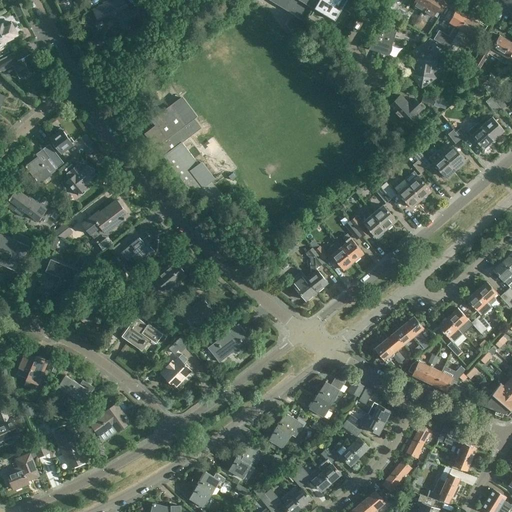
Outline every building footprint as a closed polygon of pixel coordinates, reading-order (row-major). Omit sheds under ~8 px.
[(142,3),(129,9),(123,0),(111,0),(93,9),(101,24),(116,16),(123,29),(149,16),(142,3)] [(270,0),(295,14),(304,20),(315,0),(270,0)] [(342,3),(343,3),(344,0),(319,0),(315,7),(335,18),(341,8),(341,7),(340,6),(342,3)] [(423,10),(428,0),(414,0),(413,4),(423,10)] [(428,0),(423,10),(433,16),(436,10),(441,13),(448,1),(445,0),(428,0)] [(387,11),(392,14),(398,4),(393,1),(387,11)] [(17,4),(12,7),(17,17),(23,14),(17,4)] [(442,44),(448,48),(467,16),(456,9),(449,22),(455,26),(449,36),(447,35),(442,44)] [(467,16),(448,48),(455,51),(466,32),(475,38),(483,25),(478,22),(479,21),(474,18),(473,19),(467,16)] [(7,41),(19,34),(12,21),(6,24),(5,22),(2,23),(2,22),(0,22),(0,51),(10,46),(7,41)] [(368,48),(369,49),(369,48),(388,54),(396,30),(383,26),(383,25),(382,25),(368,48)] [(503,55),(511,41),(500,35),(493,46),(487,43),(484,47),(477,59),(474,65),(479,68),(483,62),(488,53),(500,60),(503,54),(503,55)] [(414,67),(416,70),(411,73),(421,87),(435,77),(432,73),(435,70),(435,67),(433,64),(438,60),(428,47),(436,41),(430,38),(420,45),(424,50),(414,57),(417,61),(414,63),(414,67)] [(511,42),(511,41),(503,55),(511,59),(511,42)] [(37,69),(30,54),(16,62),(24,76),(37,69)] [(484,86),(489,92),(500,83),(495,77),(484,86)] [(506,105),(497,93),(492,97),(501,109),(506,105)] [(421,101),(434,105),(436,98),(424,94),(421,101)] [(390,107),(407,125),(419,113),(418,113),(423,107),(414,98),(409,103),(401,96),(390,107)] [(485,101),(495,114),(501,109),(492,97),(491,96),(485,101)] [(182,143),(181,141),(200,127),(193,118),(195,116),(181,97),(151,119),(155,125),(145,132),(188,189),(193,185),(213,211),(227,200),(215,185),(212,181),(214,179),(200,161),(198,163),(182,143)] [(492,116),(482,126),(494,139),(504,130),(492,116)] [(494,139),(482,126),(477,122),(467,130),(471,135),(483,149),(494,139)] [(74,141),(70,136),(68,138),(60,127),(55,131),(56,133),(50,137),(53,140),(52,141),(53,143),(52,143),(57,150),(59,149),(65,157),(71,153),(66,148),(72,143),(72,142),(74,141)] [(455,132),(463,141),(468,137),(461,127),(455,132)] [(447,134),(455,143),(460,139),(453,129),(447,134)] [(453,145),(443,154),(456,169),(463,163),(461,162),(465,159),(453,145)] [(49,156),(42,147),(36,152),(38,156),(25,166),(35,180),(36,180),(38,183),(50,174),(53,178),(58,175),(55,169),(56,168),(48,157),(49,156)] [(418,160),(425,169),(431,164),(418,150),(413,154),(418,160)] [(49,157),(57,168),(62,164),(54,154),(49,157)] [(456,169),(443,154),(433,162),(446,177),(456,169)] [(413,164),(420,173),(425,169),(418,160),(413,164)] [(66,181),(77,195),(86,188),(82,184),(95,173),(89,165),(82,171),(77,165),(66,174),(67,180),(66,181)] [(418,175),(408,183),(421,199),(428,193),(427,191),(430,188),(418,175)] [(396,194),(386,181),(380,186),(382,187),(391,198),(396,194)] [(421,199),(408,183),(405,181),(401,184),(403,187),(398,192),(411,208),(421,199)] [(382,187),(376,192),(386,203),(391,198),(382,187)] [(50,202),(34,190),(29,197),(16,188),(5,204),(13,211),(17,206),(38,221),(47,208),(46,207),(50,202)] [(82,223),(90,234),(100,226),(105,232),(123,219),(124,220),(125,219),(125,218),(127,216),(123,210),(124,210),(116,200),(100,213),(98,211),(82,223)] [(383,205),(373,213),(386,229),(393,223),(391,222),(395,219),(383,205)] [(386,229),(373,213),(363,222),(356,215),(354,216),(348,221),(357,231),(362,237),(367,232),(370,230),(376,237),(386,229)] [(357,231),(348,221),(343,225),(352,235),(357,231)] [(17,226),(12,238),(0,233),(0,264),(7,267),(18,271),(31,239),(21,235),(23,229),(17,226)] [(347,242),(341,247),(353,261),(363,253),(347,233),(346,234),(346,233),(343,235),(343,236),(342,237),(345,241),(347,242)] [(47,247),(54,250),(60,237),(53,234),(47,247)] [(154,250),(147,243),(146,244),(139,236),(133,242),(129,237),(115,249),(119,254),(121,252),(127,260),(132,256),(141,267),(150,259),(147,256),(154,250)] [(314,248),(319,244),(314,238),(309,242),(314,248)] [(319,245),(315,249),(314,250),(322,260),(327,255),(319,245)] [(307,278),(317,291),(328,282),(317,268),(324,262),(322,260),(314,250),(315,249),(313,247),(306,253),(310,258),(312,272),(312,274),(307,278)] [(353,261),(341,247),(336,251),(335,249),(330,253),(343,269),(353,261)] [(272,260),(276,265),(288,255),(284,250),(272,260)] [(511,252),(503,260),(511,270),(511,252)] [(71,282),(73,282),(78,270),(50,258),(45,271),(60,277),(54,291),(65,296),(71,282)] [(154,277),(157,280),(155,282),(160,287),(162,286),(166,292),(187,275),(174,260),(154,277)] [(511,270),(503,260),(493,269),(503,281),(504,280),(508,285),(511,281),(511,270)] [(307,278),(306,277),(300,270),(288,280),(295,289),(299,294),(301,293),(306,300),(317,291),(307,278)] [(130,287),(137,292),(152,279),(147,272),(130,287)] [(486,281),(477,290),(490,305),(496,299),(493,296),(497,292),(486,281)] [(475,318),(486,329),(490,325),(482,316),(492,307),(490,305),(477,290),(467,299),(480,314),(475,318)] [(511,298),(506,292),(501,296),(511,306),(511,305),(511,298)] [(95,313),(106,316),(110,306),(98,302),(86,295),(75,316),(89,323),(95,313)] [(181,311),(192,325),(212,310),(204,299),(191,309),(188,305),(181,311)] [(165,310),(170,316),(179,309),(175,303),(165,310)] [(458,308),(447,317),(462,334),(473,324),(471,322),(458,308)] [(156,343),(163,334),(148,323),(147,324),(136,316),(122,336),(129,341),(130,339),(140,347),(143,343),(144,344),(146,341),(145,340),(148,337),(156,343)] [(413,316),(404,324),(413,336),(423,328),(413,316)] [(462,334),(447,317),(437,326),(451,341),(446,345),(456,356),(461,352),(453,343),(462,334)] [(486,329),(475,318),(471,322),(473,324),(481,333),(486,329)] [(228,328),(215,338),(217,340),(208,347),(219,362),(250,338),(239,323),(230,330),(228,328)] [(404,324),(394,332),(403,344),(413,336),(404,324)] [(394,332),(384,340),(394,352),(403,344),(394,332)] [(394,352),(384,340),(374,348),(384,360),(394,352)] [(414,355),(419,351),(420,351),(423,349),(420,344),(411,352),(414,355)] [(26,378),(37,383),(47,361),(37,356),(36,357),(25,353),(17,371),(28,376),(26,378)] [(161,372),(175,386),(191,370),(184,363),(187,359),(182,354),(174,362),(172,360),(167,365),(167,366),(161,372)] [(431,363),(435,365),(439,357),(435,355),(431,363)] [(412,374),(424,380),(430,366),(418,361),(417,360),(411,364),(408,371),(413,373),(412,374)] [(424,380),(435,385),(441,371),(430,366),(424,380)] [(456,375),(459,377),(465,370),(461,368),(456,375)] [(441,371),(435,385),(446,390),(453,376),(441,371)] [(76,396),(83,400),(92,386),(83,380),(80,384),(66,375),(59,385),(57,389),(74,399),(76,396)] [(325,381),(317,394),(330,402),(343,383),(334,377),(330,384),(325,381)] [(511,379),(510,378),(503,386),(511,393),(511,379)] [(348,391),(353,394),(359,383),(354,380),(348,391)] [(353,394),(358,397),(364,385),(359,383),(353,394)] [(511,393),(503,386),(500,383),(482,404),(501,421),(511,408),(511,393)] [(94,391),(98,397),(107,390),(103,384),(94,391)] [(453,390),(463,395),(466,389),(456,384),(453,390)] [(358,400),(365,404),(372,390),(366,386),(358,400)] [(330,402),(317,394),(309,408),(322,416),(330,402)] [(467,401),(473,403),(476,396),(471,394),(467,401)] [(86,422),(88,421),(98,435),(112,425),(117,431),(124,426),(124,427),(130,422),(116,404),(104,413),(101,409),(97,413),(92,406),(80,415),(86,422)] [(374,411),(373,410),(371,414),(385,422),(390,410),(378,404),(374,411)] [(23,408),(27,417),(35,414),(31,405),(29,405),(23,408)] [(0,442),(5,441),(5,442),(6,443),(7,444),(8,444),(9,445),(10,445),(11,445),(12,444),(13,444),(14,443),(15,442),(15,441),(15,440),(15,439),(15,438),(14,435),(19,433),(19,432),(24,430),(18,417),(13,419),(13,417),(11,418),(6,409),(0,411),(0,420),(1,424),(0,424),(0,442)] [(277,426),(290,434),(295,437),(304,423),(299,420),(298,421),(285,413),(277,426)] [(378,433),(385,422),(371,414),(368,413),(363,422),(368,424),(366,427),(378,433)] [(350,414),(346,420),(361,430),(364,425),(350,414)] [(361,430),(346,420),(342,425),(357,436),(361,430)] [(310,427),(321,433),(325,427),(314,421),(310,427)] [(421,425),(413,438),(423,443),(426,438),(427,438),(431,430),(421,425)] [(290,434),(277,426),(269,439),(282,447),(290,434)] [(65,433),(63,429),(55,432),(64,452),(62,453),(66,460),(67,460),(71,467),(86,461),(72,430),(65,433)] [(358,436),(350,445),(360,455),(369,446),(358,436)] [(456,446),(453,452),(471,459),(476,448),(447,436),(444,442),(456,446)] [(423,443),(413,438),(406,452),(417,458),(421,450),(420,449),(423,443)] [(33,445),(38,458),(50,453),(44,441),(33,445)] [(345,460),(350,465),(360,455),(346,441),(335,452),(332,449),(330,451),(335,457),(336,456),(343,463),(345,460)] [(245,443),(237,456),(250,465),(258,451),(245,443)] [(330,462),(335,457),(330,451),(327,447),(321,453),(328,460),(330,462)] [(5,469),(6,472),(13,489),(15,488),(16,489),(21,487),(21,486),(29,482),(27,479),(39,474),(32,457),(35,455),(33,450),(30,452),(29,450),(13,457),(16,465),(5,469)] [(271,459),(282,465),(286,458),(276,452),(271,459)] [(471,459),(453,452),(450,461),(432,454),(429,460),(452,468),(453,465),(467,470),(471,459)] [(250,465),(237,456),(229,470),(242,478),(250,465)] [(328,460),(318,468),(330,482),(340,474),(328,460)] [(402,460),(392,472),(401,479),(405,474),(405,475),(411,468),(402,460)] [(415,477),(427,484),(439,465),(426,460),(415,477)] [(294,468),(305,482),(310,478),(311,480),(320,490),(330,482),(318,468),(309,475),(310,475),(309,476),(299,464),(294,468)] [(300,486),(305,482),(294,468),(289,472),(300,486)] [(205,472),(197,485),(211,493),(219,480),(205,472)] [(401,479),(392,472),(382,483),(392,491),(397,485),(396,484),(401,479)] [(438,497),(449,502),(460,479),(448,474),(444,482),(438,479),(432,492),(439,494),(438,497)] [(234,489),(245,496),(248,491),(237,484),(234,489)] [(211,493),(197,485),(189,498),(203,506),(211,493)] [(295,486),(288,492),(301,507),(311,498),(302,488),(299,491),(295,486)] [(270,489),(265,493),(276,506),(281,502),(270,489)] [(511,505),(511,503),(511,504),(504,500),(506,497),(493,489),(481,507),(488,511),(507,511),(511,505)] [(375,490),(365,499),(374,510),(375,510),(384,502),(375,490)] [(295,511),(301,507),(288,492),(281,498),(285,502),(282,504),(288,511),(295,511)] [(276,506),(265,493),(260,497),(272,510),(276,506)] [(420,504),(418,511),(438,511),(440,508),(433,505),(435,499),(420,494),(417,503),(420,504)] [(385,501),(390,506),(394,503),(389,498),(385,501)] [(365,499),(355,506),(360,511),(372,511),(377,511),(376,511),(375,510),(374,510),(365,499)] [(152,503),(152,504),(153,505),(151,511),(179,511),(180,506),(172,506),(172,508),(169,509),(165,508),(166,506),(152,503)]
